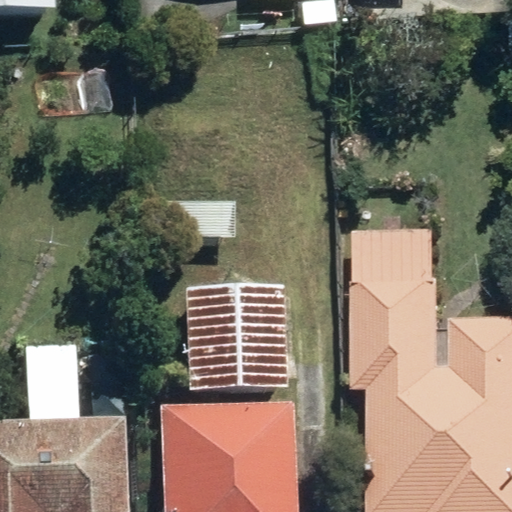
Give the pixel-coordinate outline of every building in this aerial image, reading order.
[(0,0),(0,21),(54,20),(53,0),(0,0)] [(237,207),(164,203),(162,245),(234,250),(237,207)] [(375,397),(375,511),(511,511),(511,324),(455,325),(455,335),(442,335),(442,291),(439,291),(438,237),(359,237),(359,291),(355,291),(356,397),(375,397)] [(283,292),(184,295),(188,399),(287,396),(283,292)] [(27,426),(0,426),(0,511),(126,511),(123,422),(76,424),(74,353),(24,355),(27,426)] [(293,511),(292,410),(158,413),(160,511),(293,511)]
